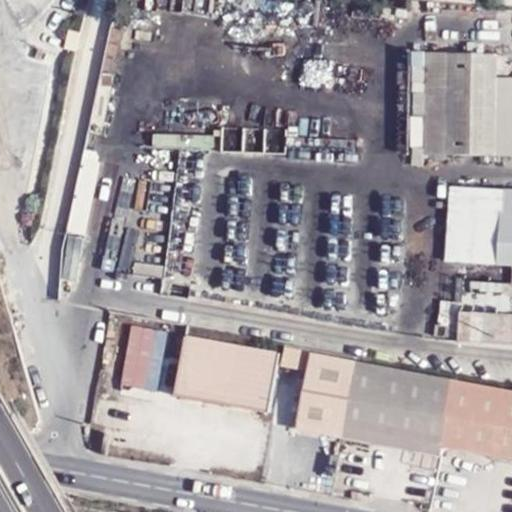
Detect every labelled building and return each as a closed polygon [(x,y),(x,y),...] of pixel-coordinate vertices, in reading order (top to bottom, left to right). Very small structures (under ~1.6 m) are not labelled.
[(511,77),(495,77),(496,54),(426,53),(424,154),(511,155),(511,77)] [(511,265),(511,188),(450,186),(447,262),(511,265)] [(511,340),(511,278),(461,278),(460,340),(511,340)] [(459,300),(439,299),(439,324),(458,325),(459,300)] [(168,332),(132,326),(121,384),(157,391),(168,332)] [(278,355),(186,335),(174,396),(270,413),(278,355)] [(511,390),(310,352),(295,429),(344,438),(440,456),(442,447),(511,460),(511,390)]
